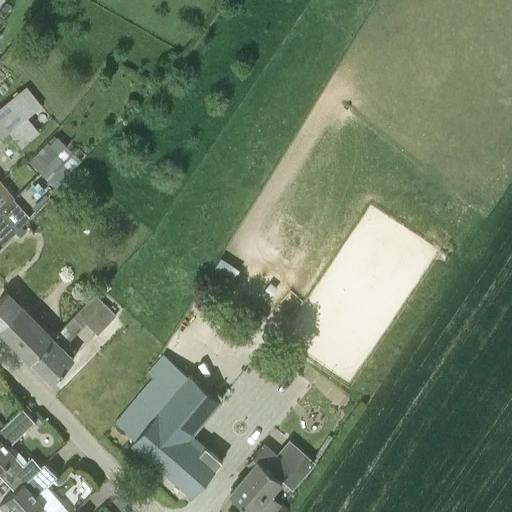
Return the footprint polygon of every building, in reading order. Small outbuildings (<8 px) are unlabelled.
[(27,86),(14,97),(0,107),(0,133),(2,136),(43,105),(27,86)] [(59,153),(47,142),(29,161),(41,172),(59,153)] [(0,209),(13,198),(0,182),(0,209)] [(0,247),(16,231),(17,230),(0,212),(0,247)] [(0,288),(0,328),(31,360),(53,337),(52,337),(31,317),(28,313),(37,303),(31,298),(56,265),(36,248),(0,288)] [(31,360),(52,381),(73,355),(61,343),(84,320),(97,333),(115,315),(95,294),(52,337),(53,337),(31,360)] [(153,378),(115,422),(134,439),(131,442),(193,494),(212,472),(213,473),(214,472),(213,471),(222,460),(206,446),(197,456),(183,444),(221,400),(190,374),(188,376),(164,355),(148,374),(153,378)] [(0,474),(15,490),(41,465),(32,455),(23,463),(7,447),(35,421),(22,407),(0,429),(0,474)] [(255,507),(260,511),(270,511),(280,502),(270,493),(282,479),(280,478),(290,467),(263,444),(253,456),(258,460),(230,492),(252,511),(255,507)] [(41,465),(15,490),(0,503),(0,504),(7,511),(51,511),(62,501),(46,485),(57,475),(44,461),(41,465)]
